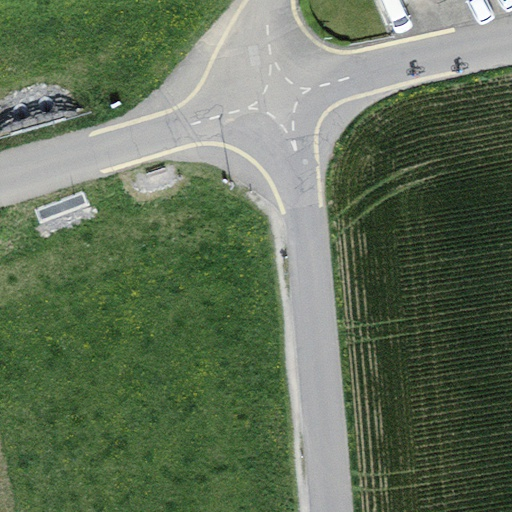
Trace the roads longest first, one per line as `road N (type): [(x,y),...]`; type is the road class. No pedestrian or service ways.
road 1 (unclassified): [(276,107),(329,511)]
road 2 (unclassified): [(276,107),(0,186)]
road 3 (unclassified): [(511,49),(276,107)]
